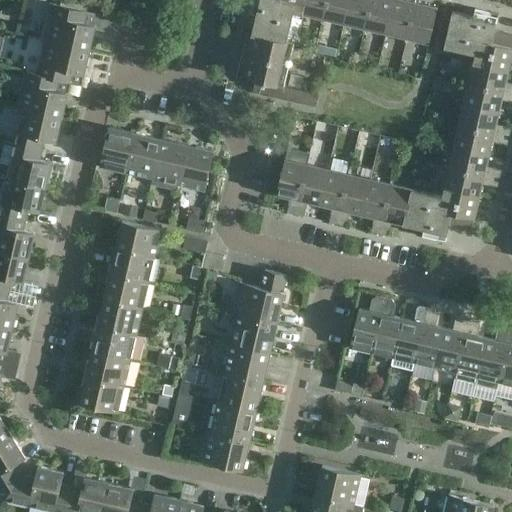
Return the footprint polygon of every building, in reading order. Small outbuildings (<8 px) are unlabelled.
[(294,11),(301,12),(304,0),(251,0),(249,11),(257,13),(252,33),(287,41),(287,40),(294,11)] [(322,21),(327,0),(304,0),(301,12),(322,17),(321,21),(322,21)] [(344,22),(349,0),(327,0),(322,21),(324,21),(325,18),(344,22)] [(364,31),(371,0),(349,0),(344,22),(364,27),(363,31),(364,31)] [(386,32),(393,0),(371,0),(364,31),(366,31),(367,28),(386,32)] [(406,41),(415,2),(406,0),(393,0),(386,32),(406,37),(405,40),(406,41)] [(42,38),(45,39),(51,40),(90,49),(96,25),(93,24),(84,22),(87,11),(50,2),(42,38)] [(437,7),(415,2),(406,41),(408,41),(409,37),(429,42),(437,7)] [(476,53),(474,61),(508,69),(511,53),(511,34),(504,32),(499,35),(499,36),(494,35),(498,13),(475,8),(473,16),(452,11),(444,45),(476,53)] [(298,42),(287,40),(287,41),(252,33),(250,44),(242,76),(255,79),(253,90),(316,105),(319,93),(284,85),(294,44),(298,45),(298,42)] [(90,49),(51,40),(45,39),(37,73),(37,74),(58,79),(58,80),(70,83),(72,71),(84,74),(90,49)] [(505,86),(508,69),(474,61),(469,80),(466,79),(465,81),(511,92),(511,83),(507,86),(505,86)] [(56,89),(58,80),(58,79),(37,74),(37,73),(26,71),(17,106),(23,108),(62,117),(68,92),(56,89)] [(511,100),(511,92),(465,81),(465,83),(469,84),(464,103),(499,111),(503,94),(505,95),(508,100),(511,100)] [(495,128),(499,111),(464,103),(460,123),(456,122),(455,123),(509,136),(511,128),(502,126),(497,129),(495,128)] [(56,142),(62,117),(23,108),(15,143),(42,149),(44,139),(56,142)] [(507,144),(509,136),(455,123),(455,125),(459,126),(454,145),(489,153),(493,136),(495,137),(499,142),(507,144)] [(127,171),(136,133),(109,126),(100,165),(127,171)] [(153,177),(162,139),(136,133),(127,171),(153,177)] [(178,183),(187,145),(162,139),(153,177),(151,183),(177,189),(178,183)] [(40,160),(42,149),(15,143),(7,178),(46,187),(51,162),(40,160)] [(214,151),(187,145),(178,183),(205,189),(214,151)] [(485,170),(489,153),(454,145),(450,165),(446,164),(445,165),(500,178),(501,170),(493,168),(488,171),(485,170)] [(296,214),(308,160),(306,159),(305,163),(285,158),(277,193),(295,197),(294,200),(289,203),(287,212),(296,214)] [(320,203),(328,169),(309,164),(309,160),(308,160),(296,214),(304,216),(305,207),(302,202),(303,199),(320,203)] [(498,186),(500,178),(445,165),(445,167),(449,167),(444,187),(479,195),(483,178),(486,179),(489,184),(498,186)] [(338,224),(350,170),(348,169),(347,173),(328,169),(320,203),(337,207),(336,210),(331,213),(329,222),(338,224)] [(362,213),(370,178),(351,174),(352,170),(350,170),(338,224),(346,225),(348,217),(345,212),(345,209),(362,213)] [(40,212),(46,187),(7,178),(0,207),(0,213),(26,219),(28,209),(40,212)] [(380,233),(392,180),(391,179),(390,183),(370,178),(362,213),(379,217),(378,220),(373,223),(371,231),(380,233)] [(404,223),(412,188),(393,184),(394,180),(392,180),(380,233),(388,235),(390,227),(389,226),(387,222),(387,219),(404,223)] [(472,229),(479,195),(444,187),(443,195),(412,188),(404,223),(424,227),(422,235),(445,241),(450,219),(456,220),(456,221),(459,226),(472,229)] [(107,197),(104,209),(117,212),(120,200),(107,197)] [(124,203),(122,213),(136,216),(138,206),(124,203)] [(145,208),(143,218),(156,221),(158,211),(145,208)] [(26,219),(0,213),(0,250),(29,257),(35,232),(23,230),(26,219)] [(189,216),(187,229),(202,232),(205,220),(189,216)] [(123,220),(116,246),(155,255),(161,229),(123,220)] [(183,247),(205,252),(208,240),(186,235),(183,247)] [(149,281),(155,255),(116,246),(110,273),(149,281)] [(24,282),(29,257),(0,250),(0,287),(9,290),(12,279),(24,282)] [(190,277),(198,279),(199,279),(202,267),(193,264),(190,277)] [(207,269),(205,278),(215,280),(217,272),(207,269)] [(233,312),(239,313),(277,322),(284,292),(283,292),(287,274),(265,269),(262,283),(241,278),(233,312)] [(143,308),(149,281),(110,273),(104,299),(143,308)] [(7,300),(9,290),(0,287),(0,324),(13,327),(19,303),(7,300)] [(372,351),(385,297),(378,295),(375,297),(372,310),(359,308),(350,346),(372,351)] [(394,356),(402,318),(391,315),(394,301),(392,299),(385,297),(372,351),(394,356)] [(137,333),(143,308),(104,299),(98,324),(137,333)] [(181,316),(189,318),(190,319),(193,306),(184,304),(181,316)] [(198,304),(197,312),(207,314),(208,306),(198,304)] [(415,361),(427,307),(420,305),(417,307),(414,320),(402,318),(394,356),(392,364),(413,369),(415,361)] [(436,366),(444,327),(433,325),(436,311),(434,309),(427,307),(415,361),(436,366)] [(271,351),(277,322),(239,313),(232,342),(271,351)] [(457,371),(469,317),(462,315),(459,316),(456,330),(444,327),(436,366),(457,371)] [(476,382),(486,337),(475,334),(478,321),(477,318),(469,317),(457,371),(455,377),(476,382)] [(0,350),(7,352),(13,327),(0,324),(0,350)] [(131,359),(137,333),(98,324),(92,350),(131,359)] [(499,381),(511,326),(504,325),(501,326),(498,340),(486,337),(476,382),(476,384),(497,388),(499,381)] [(511,326),(499,381),(511,383),(511,326)] [(173,328),(170,341),(184,345),(187,331),(173,328)] [(264,380),(271,351),(232,342),(225,371),(264,380)] [(125,385),(131,359),(92,350),(86,376),(125,385)] [(186,350),(183,360),(195,363),(197,352),(186,350)] [(169,368),(178,370),(181,358),(172,355),(169,368)] [(257,410),(264,380),(225,371),(218,401),(257,410)] [(119,411),(125,385),(86,376),(80,402),(119,411)] [(179,391),(179,392),(188,394),(191,381),(182,379),(179,391)] [(364,385),(355,383),(352,392),(362,394),(364,385)] [(165,384),(163,393),(175,396),(177,387),(165,384)] [(179,392),(175,407),(191,410),(195,395),(188,394),(179,392)] [(160,406),(169,408),(172,396),(163,394),(160,406)] [(427,399),(417,397),(415,407),(425,409),(427,399)] [(250,440),(257,410),(218,401),(212,430),(250,440)] [(450,403),(447,414),(459,417),(461,409),(458,405),(450,403)] [(476,421),(488,424),(491,413),(479,410),(476,421)] [(511,415),(495,411),(492,423),(511,427),(511,415)] [(0,442),(12,435),(0,415),(0,442)] [(250,440),(212,430),(206,429),(199,459),(243,470),(250,440)] [(26,457),(12,435),(0,442),(0,499),(5,499),(23,474),(16,463),(26,457)] [(322,465),(315,495),(354,504),(361,473),(322,465)] [(36,477),(23,474),(5,499),(62,511),(65,511),(72,486),(61,483),(64,472),(38,466),(36,477)] [(102,511),(110,482),(85,476),(82,488),(72,486),(65,511),(102,511)] [(139,511),(142,502),(131,500),(134,488),(110,482),(102,511),(139,511)] [(451,488),(449,494),(469,499),(471,492),(451,488)] [(176,511),(180,498),(155,493),(152,504),(142,502),(139,511),(176,511)] [(389,510),(399,511),(400,511),(404,497),(393,494),(389,510)] [(492,511),(494,504),(469,499),(449,494),(445,511),(492,511)] [(362,511),(364,506),(354,504),(315,495),(311,511),(362,511)] [(202,511),(204,504),(180,498),(176,511),(202,511)]
